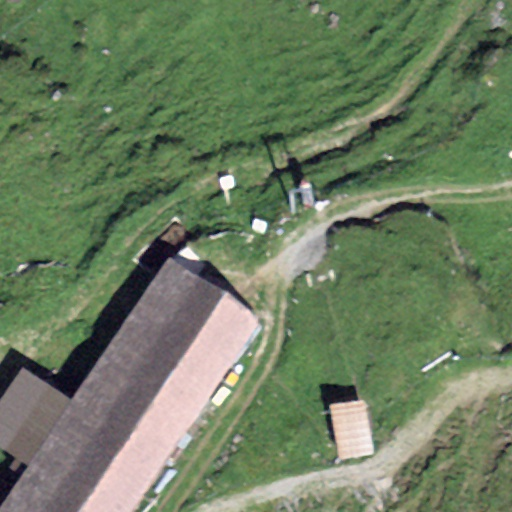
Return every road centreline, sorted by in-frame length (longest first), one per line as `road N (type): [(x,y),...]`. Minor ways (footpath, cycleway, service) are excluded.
road 1 (track): [(168,511),(261,362),(277,325),(284,260)]
road 2 (track): [(330,480),(391,461),(463,389),(511,377)]
